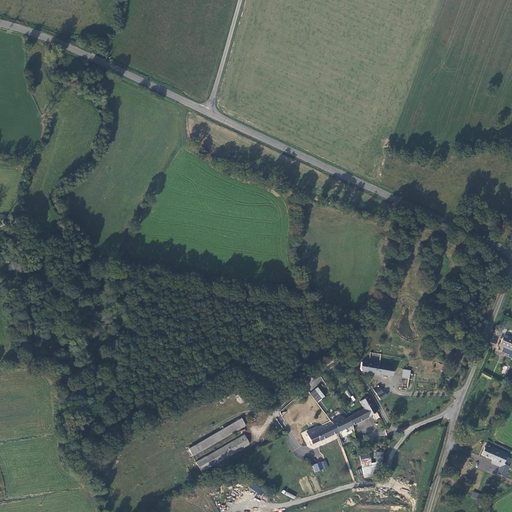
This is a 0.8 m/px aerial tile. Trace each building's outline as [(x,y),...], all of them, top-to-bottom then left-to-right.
[(508,349),(511,340),(511,336),(506,334),(505,338),(501,336),(497,345),(508,349)] [(377,362),(366,360),(360,359),(357,366),(359,368),(389,374),(387,383),(404,386),(407,376),(409,377),(411,372),(407,371),(408,368),(404,367),(398,366),(377,362)] [(309,393),(317,403),(325,396),(317,387),(309,393)] [(376,387),(372,389),(377,398),(383,394),(381,391),(379,392),(376,387)] [(366,395),(358,399),(362,407),(342,417),(331,422),(316,429),(314,430),(317,438),(367,414),(374,410),(366,395)] [(331,422),(342,417),(340,413),(329,419),(331,422)] [(242,422),(237,415),(187,445),(186,444),(184,445),(185,446),(190,454),(242,422)] [(303,430),(306,435),(314,430),(316,429),(314,425),(303,430)] [(317,438),(314,430),(306,435),(309,442),(317,438)] [(199,469),(247,441),(241,432),(201,456),(201,455),(193,460),(199,469)] [(347,434),(336,439),(340,447),(351,442),(347,434)] [(507,464),(509,457),(504,454),(489,448),(483,445),(479,453),(492,457),(501,461),(499,464),(499,466),(506,469),(508,464),(507,464)] [(490,445),(489,448),(504,454),(505,451),(490,445)] [(359,454),(363,478),(380,475),(378,463),(384,462),(382,453),(376,454),(377,462),(371,463),(370,452),(359,454)] [(318,460),(311,463),(314,470),(321,467),(318,460)] [(504,475),(506,469),(499,466),(496,472),(504,475)] [(262,496),(265,491),(251,481),(248,486),(262,496)] [(471,497),(477,499),(479,493),(473,491),(471,497)]
